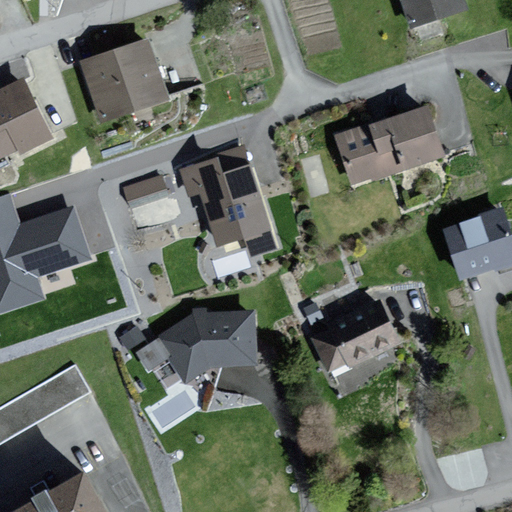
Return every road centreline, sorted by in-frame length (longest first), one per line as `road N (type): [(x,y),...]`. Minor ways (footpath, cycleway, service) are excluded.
road 1 (residential): [(271,0),(293,80),(316,103),(431,67),(511,59)]
road 2 (unclassified): [(0,47),(142,0)]
